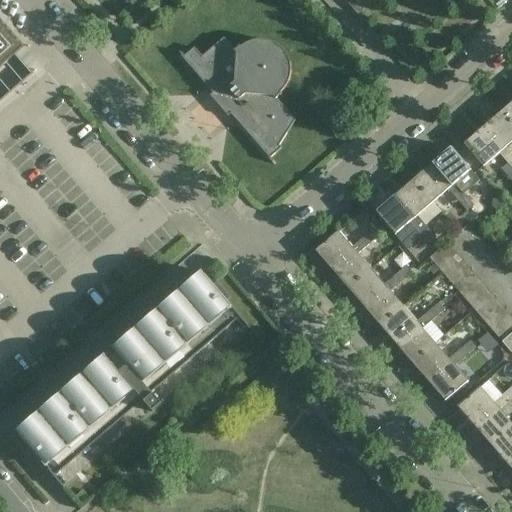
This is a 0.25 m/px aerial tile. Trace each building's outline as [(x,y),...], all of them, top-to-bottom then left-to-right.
[(0,70),(25,49),(0,19),(0,70)] [(236,51),(225,39),(203,58),(192,45),(182,54),(181,53),(180,54),(180,55),(209,89),(213,94),(211,97),(229,118),(232,115),(236,121),(237,121),(270,159),(269,159),(270,160),(282,149),(280,147),(296,122),(277,100),(283,95),(282,94),(284,92),(285,90),(288,86),(290,81),(291,78),(292,75),(292,73),(292,67),(291,65),(290,62),(289,60),(288,57),(285,53),(284,51),(282,49),(277,46),(272,43),(267,42),(265,41),(262,41),(257,41),(254,42),(251,43),(247,45),(244,46),(242,48),(241,46),(236,51)] [(511,122),(504,112),(488,126),(485,129),(504,151),(508,148),(511,153),(511,122)] [(511,153),(508,148),(504,151),(485,129),(465,145),(485,168),(501,154),(510,165),(511,166),(511,165),(511,153)] [(481,182),(472,171),(452,149),(434,165),(453,188),(456,185),(465,195),(481,182)] [(456,185),(453,188),(434,165),(415,181),(434,204),(450,191),(459,202),(466,196),(465,195),(456,185)] [(511,181),(511,167),(511,166),(510,165),(503,171),(511,181)] [(442,213),(434,204),(415,181),(396,198),(415,220),(419,217),(427,226),(442,213)] [(507,205),(499,195),(492,201),(492,208),(497,214),(507,205)] [(475,207),(466,196),(459,202),(469,213),(475,207)] [(387,205),(377,214),(407,248),(420,238),(417,235),(420,233),(421,234),(425,231),(428,228),(427,226),(419,217),(415,220),(396,198),(387,205)] [(378,233),(383,229),(377,221),(372,226),(375,230),(378,233)] [(425,231),(421,234),(431,245),(434,241),(437,239),(428,228),(425,231)] [(364,239),(370,246),(381,237),(378,233),(375,230),(364,239)] [(359,255),(370,246),(364,239),(353,249),(340,233),(317,253),(334,272),(356,252),(359,255)] [(438,269),(456,254),(448,244),(444,247),(441,250),(430,259),(438,269)] [(373,271),(359,255),(356,252),(334,272),(350,291),(373,271)] [(464,263),(456,254),(438,269),(446,278),(464,263)] [(472,272),(464,263),(446,278),(454,287),(472,272)] [(396,276),(402,283),(413,274),(407,267),(396,276)] [(385,286),(373,271),(350,291),(356,298),(366,310),(389,290),(391,293),(402,283),(396,276),(385,286)] [(472,272),(454,287),(462,297),(480,282),(472,272)] [(121,374),(105,356),(16,433),(65,490),(65,489),(66,489),(56,477),(144,402),(153,413),(162,405),(153,394),(240,318),(250,330),(251,329),(202,273),(113,349),(128,367),(121,374)] [(488,291),(480,282),(462,297),(470,306),(488,291)] [(391,293),(389,290),(366,310),(371,315),(383,328),(405,308),(391,293)] [(488,291),(470,306),(478,315),(496,300),(488,291)] [(504,310),(496,300),(478,315),(486,325),(504,310)] [(429,314),(435,321),(445,312),(439,305),(429,314)] [(418,323),(405,308),(383,328),(399,347),(421,327),(424,330),(435,321),(429,314),(418,323)] [(504,310),(486,325),(494,334),(511,319),(504,310)] [(511,335),(511,318),(511,319),(494,334),(502,343),(511,335)] [(424,330),(421,327),(399,347),(415,366),(437,346),(424,330)] [(511,335),(502,343),(511,354),(511,335)] [(461,352),(467,359),(478,349),(472,342),(461,352)] [(450,361),(437,346),(415,366),(431,385),(453,365),(456,368),(467,359),(461,352),(450,361)] [(456,368),(453,365),(431,385),(447,403),(469,383),(456,368)] [(501,411),(511,402),(506,395),(495,404),(481,389),(459,408),(476,428),(498,408),(501,411)] [(511,428),(511,424),(501,411),(498,408),(476,428),(492,446),(511,428)] [(511,428),(492,446),(508,465),(511,461),(511,428)]
